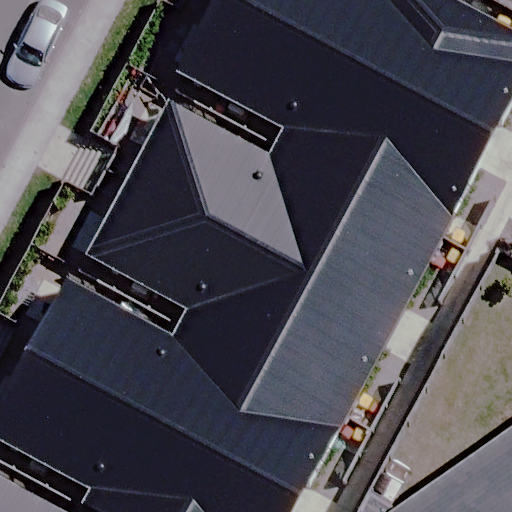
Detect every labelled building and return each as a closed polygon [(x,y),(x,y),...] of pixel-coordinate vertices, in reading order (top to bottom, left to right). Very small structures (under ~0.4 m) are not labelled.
[(262,0),(222,0),(188,64),(295,122),(287,137),(451,225),(503,130),(262,0)] [(511,113),(511,20),(474,0),(262,0),(503,130),(511,113)] [(451,225),(287,137),(278,154),(170,96),(132,167),(403,314),(451,225)] [(132,167),(88,248),(195,306),(187,321),(351,409),(403,314),(132,167)] [(351,409),(187,321),(177,338),(69,280),(31,351),(303,497),(351,409)] [(31,351),(0,407),(0,438),(94,489),(86,505),(99,511),(294,511),(303,497),(31,351)] [(511,511),(511,432),(399,511),(511,511)] [(99,511),(86,505),(82,511),(58,511),(0,480),(0,511),(99,511)]
